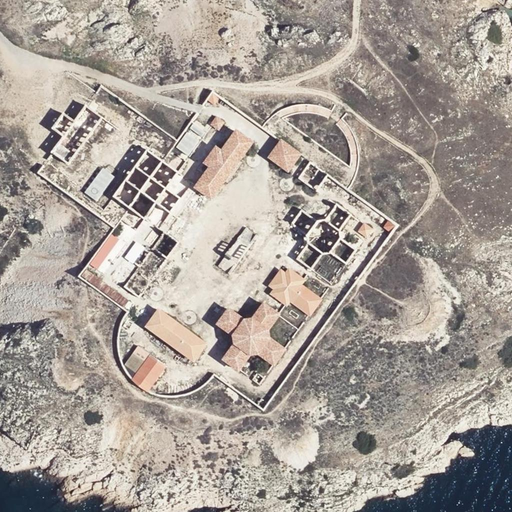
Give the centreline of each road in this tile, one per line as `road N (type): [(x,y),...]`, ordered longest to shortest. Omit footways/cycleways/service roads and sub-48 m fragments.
road 1 (track): [(137,90),(274,85),(329,66),(353,44),(357,0)]
road 2 (unclassified): [(199,109),(36,60),(0,36)]
